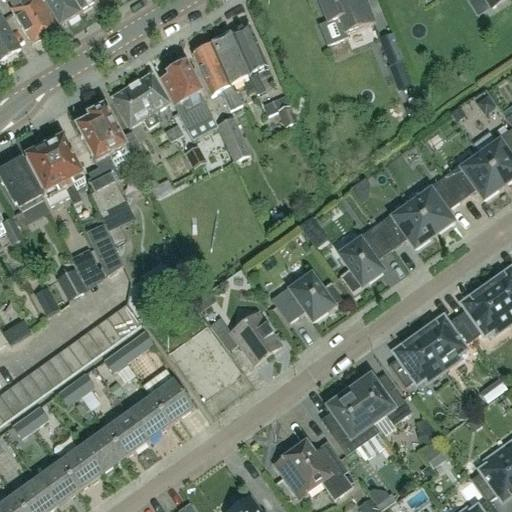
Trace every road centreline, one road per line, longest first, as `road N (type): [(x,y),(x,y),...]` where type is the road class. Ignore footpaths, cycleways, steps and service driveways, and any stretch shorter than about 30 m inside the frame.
road 1 (residential): [(120,511),(490,244),(511,220)]
road 2 (tertiary): [(0,119),(15,100),(182,0)]
